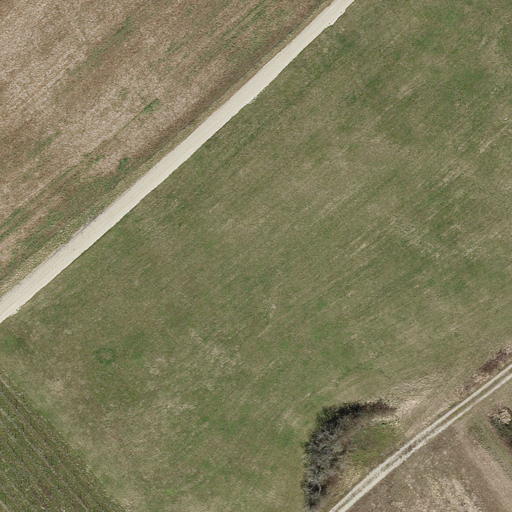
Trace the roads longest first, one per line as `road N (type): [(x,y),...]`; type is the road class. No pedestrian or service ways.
road 1 (track): [(0,310),(103,225),(339,0)]
road 2 (track): [(327,511),(511,363)]
